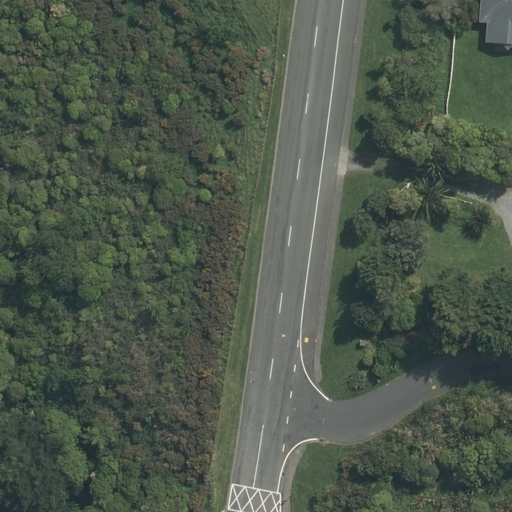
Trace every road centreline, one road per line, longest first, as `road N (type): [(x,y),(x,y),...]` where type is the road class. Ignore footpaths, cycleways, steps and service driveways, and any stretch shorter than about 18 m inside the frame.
road 1 (tertiary): [(320,0),(265,409)]
road 2 (residential): [(511,360),(458,365),(363,417),(319,420),(265,409)]
